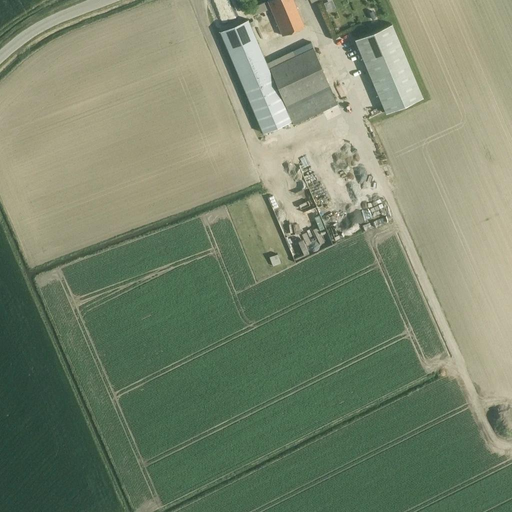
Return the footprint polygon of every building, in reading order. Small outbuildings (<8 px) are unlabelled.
[(282,35),(304,26),(293,0),(268,0),(267,0),(282,35)] [(254,15),(267,10),(264,3),(251,8),(254,15)] [(261,133),(290,121),(335,104),(308,37),(262,56),(247,20),(219,31),(261,133)] [(354,39),(385,113),(423,97),(391,24),(354,39)] [(347,139),(348,145),(361,142),(360,136),(347,139)] [(328,144),(331,150),(340,146),(337,140),(328,144)] [(311,154),(325,150),(324,145),(309,148),(311,154)] [(359,230),(374,223),(368,211),(353,218),(359,230)] [(283,262),(290,260),(287,248),(280,250),(283,262)]
